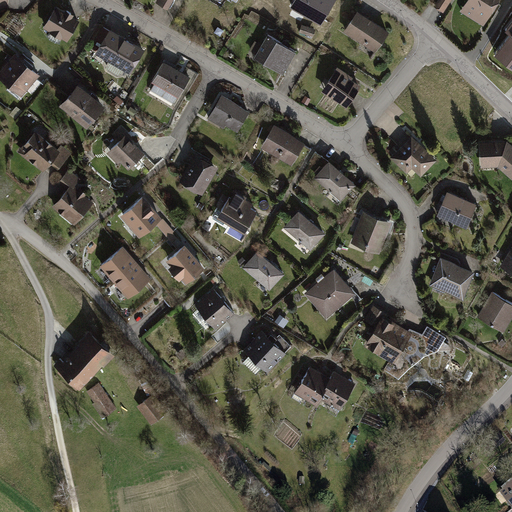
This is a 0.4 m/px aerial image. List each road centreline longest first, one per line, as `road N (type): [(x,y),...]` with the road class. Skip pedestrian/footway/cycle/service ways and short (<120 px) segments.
road 1 (residential): [(280,511),(90,288),(1,219)]
road 2 (unclassified): [(76,511),(49,376),(47,307),(1,219)]
road 3 (residential): [(337,138),(99,0)]
road 4 (residential): [(337,138),(393,186),(408,216),(408,259),(391,292)]
road 5 (residential): [(511,385),(401,511)]
road 6 (track): [(331,457),(315,487),(292,488),(241,436),(213,432)]
road 7 (residential): [(436,39),(353,133),(337,138)]
